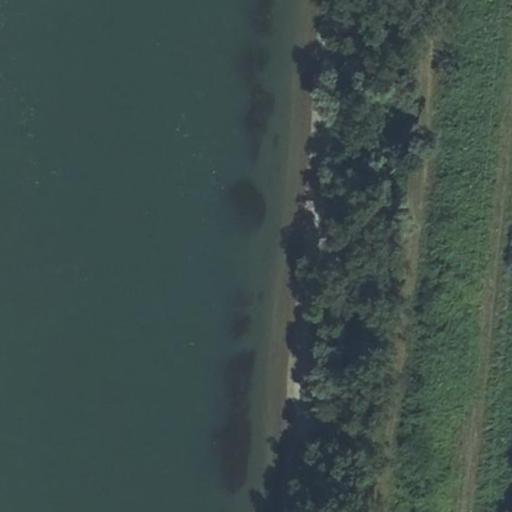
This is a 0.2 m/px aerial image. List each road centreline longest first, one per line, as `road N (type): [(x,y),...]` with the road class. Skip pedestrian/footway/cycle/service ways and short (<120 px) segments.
road 1 (track): [(394,511),(437,0)]
road 2 (track): [(464,511),(511,111)]
